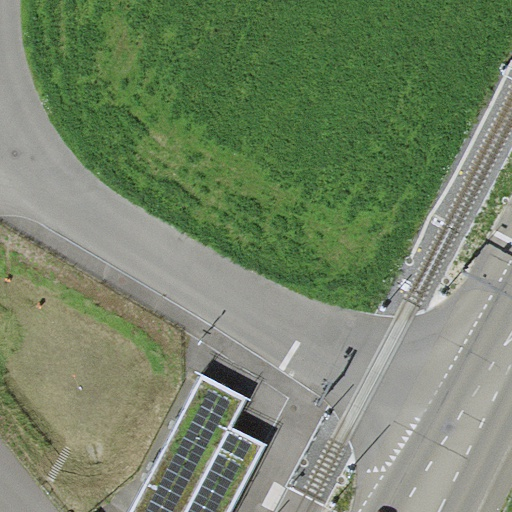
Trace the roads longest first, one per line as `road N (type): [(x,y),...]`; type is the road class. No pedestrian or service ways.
road 1 (residential): [(0,143),(71,203),(163,261),(439,412)]
road 2 (primary): [(511,273),(439,412)]
